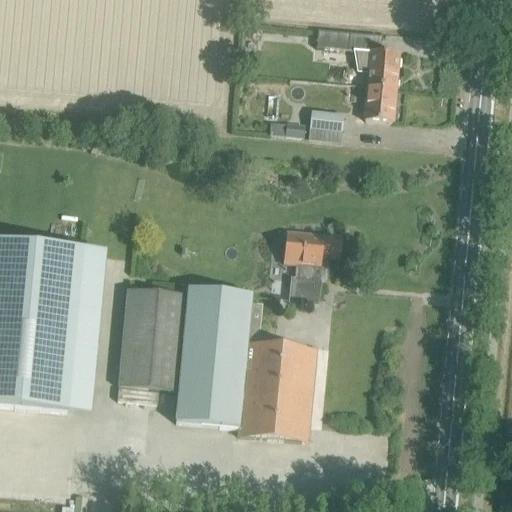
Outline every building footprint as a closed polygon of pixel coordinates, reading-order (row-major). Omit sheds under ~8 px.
[(316,32),(315,48),(346,51),(348,34),(316,32)] [(394,90),(397,55),(352,51),(351,54),(356,54),(359,72),(368,72),(366,88),(394,90)] [(390,124),(394,90),(366,88),(363,122),(390,124)] [(449,122),(463,122),(463,101),(449,100),(449,122)] [(338,146),(339,133),(341,115),(309,112),(308,130),(306,142),(338,146)] [(299,141),(300,131),(281,130),(280,141),(299,141)] [(358,135),(358,145),(378,146),(379,136),(358,135)] [(338,259),(339,240),(285,235),(282,266),(294,267),(293,279),(289,279),(286,305),(317,308),(319,285),(325,280),(327,267),(319,266),(320,257),(338,259)] [(0,409),(65,416),(81,255),(0,247),(0,409)] [(187,292),(149,288),(149,295),(127,293),(117,389),(177,395),(174,425),(237,431),(236,439),(306,445),(315,353),(257,348),(261,306),(250,305),(251,298),(187,291),(187,292)] [(95,511),(97,494),(83,493),(80,511),(95,511)] [(70,496),(69,511),(78,511),(79,497),(70,496)]
